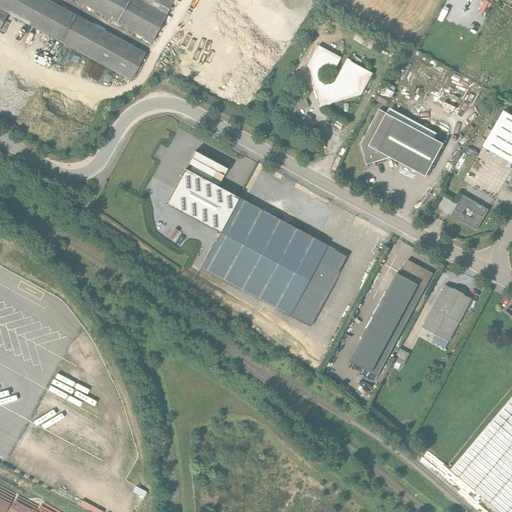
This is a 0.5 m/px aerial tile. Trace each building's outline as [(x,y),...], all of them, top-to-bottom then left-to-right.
[(144,54),(45,0),(0,0),(0,27),(7,15),(130,81),(144,54)] [(174,0),(72,0),(151,42),(174,0)] [(511,0),(502,0),(498,8),(503,11),(506,6),(511,9),(511,0)] [(370,37),(367,36),(366,37),(358,32),(355,38),(366,44),(370,37)] [(361,95),(373,74),(345,59),(335,79),(333,82),(330,84),(327,85),(324,85),(320,83),(316,79),(315,76),(316,71),(318,68),(321,66),(325,65),(327,65),(334,68),(339,58),(317,46),(307,65),(319,107),(361,95)] [(289,101),(293,111),(309,105),(305,95),(289,101)] [(444,144),(380,110),(364,138),(361,144),(367,164),(390,158),(426,177),(444,144)] [(511,114),(503,110),(482,147),(511,164),(511,114)] [(219,233),(238,199),(217,187),(226,169),(195,151),(187,164),(191,166),(188,171),(184,169),(165,204),(219,233)] [(488,210),(463,195),(451,215),(477,231),(488,210)] [(238,199),(219,233),(200,269),(309,326),(347,257),(238,199)] [(378,376),(433,273),(408,260),(400,275),(397,273),(349,362),(378,376)] [(370,273),(375,275),(380,264),(375,261),(370,273)] [(432,342),(445,349),(472,299),(464,295),(464,294),(453,288),(453,289),(445,285),(422,327),(436,335),(432,342)] [(400,349),(391,366),(398,370),(401,365),(403,366),(410,354),(400,349)] [(511,511),(511,397),(451,470),(501,511),(511,511)]
